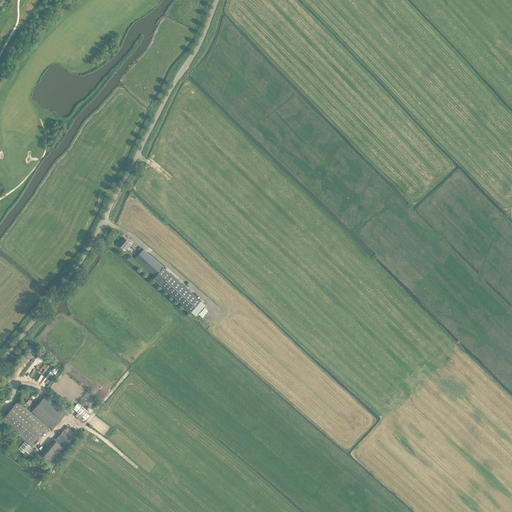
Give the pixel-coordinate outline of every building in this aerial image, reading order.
[(177,94),(184,94),(188,87),(184,85),(177,94)] [(128,241),(123,237),(117,244),(122,248),(128,241)] [(143,249),(135,258),(156,276),(164,267),(143,249)] [(154,278),(196,315),(206,304),(164,267),(156,276),(154,278)] [(38,356),(31,365),(36,369),(43,360),(38,356)] [(50,372),(54,375),(59,368),(55,365),(50,372)] [(31,411),(52,429),(65,414),(45,396),(31,411)] [(1,420),(31,446),(47,427),(30,412),(17,401),(1,420)] [(72,408),(85,420),(89,415),(76,404),(72,408)] [(58,436),(67,443),(71,437),(63,430),(58,436)] [(41,454),(51,462),(63,447),(54,439),(41,454)] [(25,451),(29,454),(32,456),(34,453),(31,451),(33,449),(29,446),(24,441),(18,448),(24,453),(25,451)]
